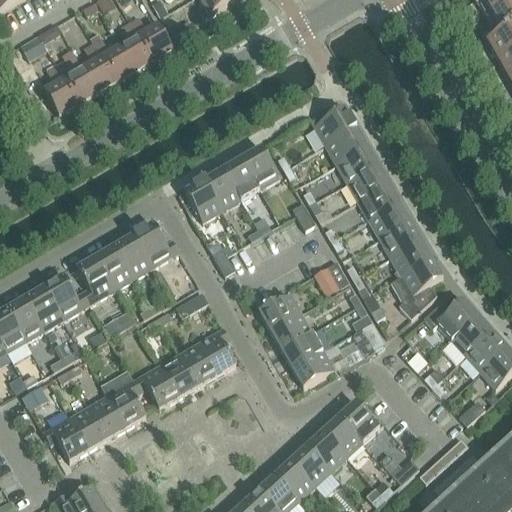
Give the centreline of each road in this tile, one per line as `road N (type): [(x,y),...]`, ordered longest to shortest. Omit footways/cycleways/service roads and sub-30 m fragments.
road 1 (residential): [(437,443),(371,373),(288,415),(160,197)]
road 2 (residential): [(52,171),(352,0)]
road 3 (tertiary): [(511,194),(396,0)]
road 4 (residential): [(0,289),(160,197)]
